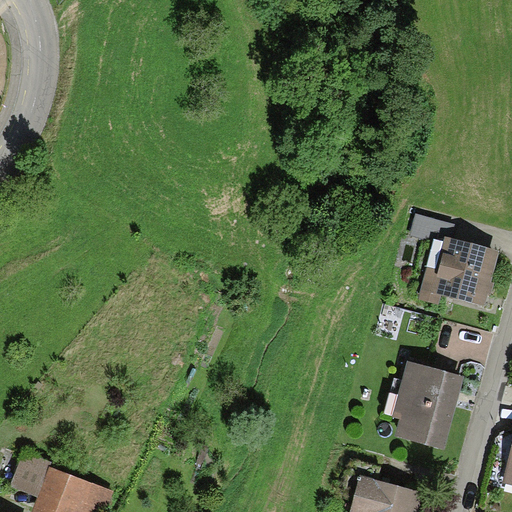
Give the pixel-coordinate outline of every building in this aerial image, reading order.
[(414,233),(454,243),(458,225),(419,215),(414,233)] [(492,259),(428,243),(412,305),(476,321),(492,259)] [(460,383),(406,369),(385,448),(438,463),(460,383)] [(511,440),(501,483),(511,485),(511,440)] [(53,466),(23,456),(10,492),(36,501),(32,511),(104,511),(110,495),(50,475),(53,466)] [(416,511),(420,499),(361,484),(353,511),(416,511)]
